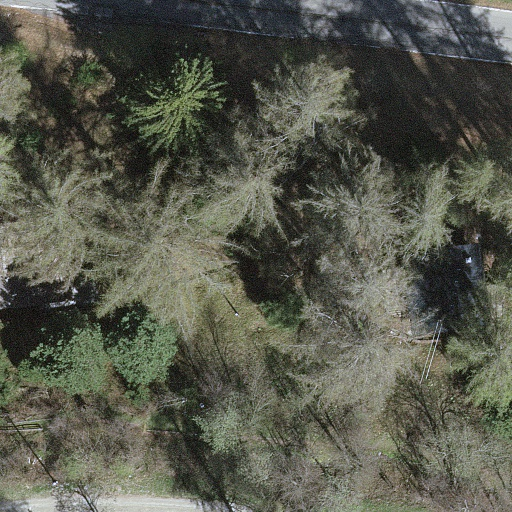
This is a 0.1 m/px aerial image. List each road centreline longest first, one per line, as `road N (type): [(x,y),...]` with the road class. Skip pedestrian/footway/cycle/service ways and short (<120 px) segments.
road 1 (unclassified): [(190,0),(511,37)]
road 2 (track): [(0,507),(93,501),(202,511)]
